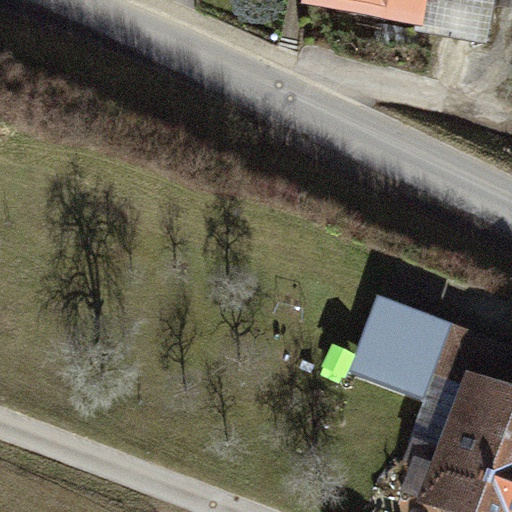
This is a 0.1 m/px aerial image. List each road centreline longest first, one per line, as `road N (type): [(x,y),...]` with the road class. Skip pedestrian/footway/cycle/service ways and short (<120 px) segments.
road 1 (tertiary): [(39,0),(511,205)]
road 2 (residential): [(0,434),(217,511)]
